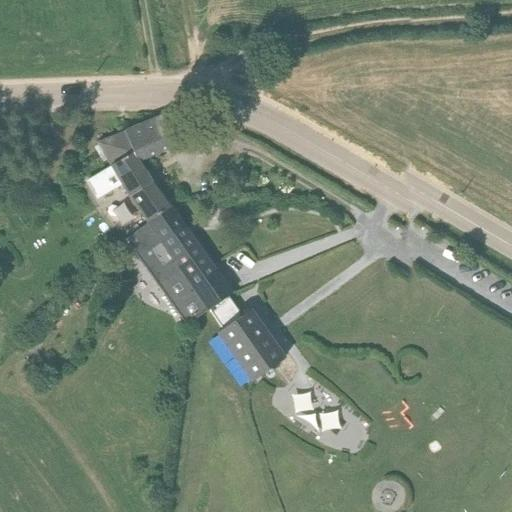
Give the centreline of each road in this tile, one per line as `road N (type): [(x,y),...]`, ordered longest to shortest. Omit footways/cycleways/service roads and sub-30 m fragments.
road 1 (tertiary): [(0,91),(203,86),(291,123),(511,255)]
road 2 (track): [(203,86),(311,33),(511,7)]
